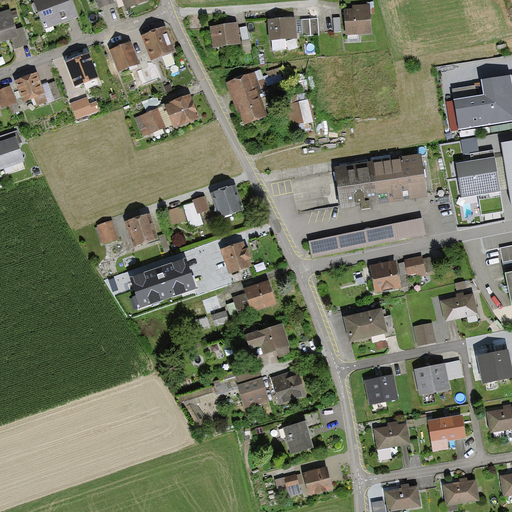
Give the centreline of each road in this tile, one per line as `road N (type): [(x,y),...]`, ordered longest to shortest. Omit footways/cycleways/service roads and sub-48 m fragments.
road 1 (residential): [(511,225),(298,269)]
road 2 (residential): [(169,11),(248,174)]
road 3 (residential): [(0,74),(169,11)]
road 4 (residential): [(322,6),(169,11)]
road 5 (residential): [(119,219),(248,174)]
road 6 (residential): [(461,344),(338,368)]
road 7 (residential): [(481,462),(359,480)]
